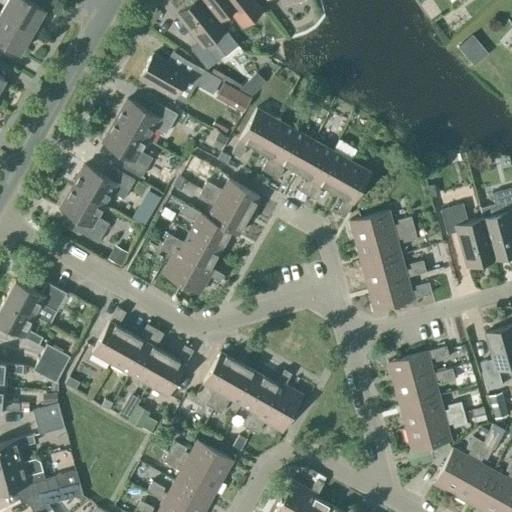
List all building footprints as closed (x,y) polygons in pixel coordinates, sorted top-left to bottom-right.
[(7,0),(0,12),(31,30),(44,8),(29,0),(7,0)] [(238,45),(218,20),(201,0),(191,0),(177,12),(200,40),(190,48),(206,68),(223,55),(224,56),(238,45)] [(201,0),(218,20),(229,10),(241,25),(260,11),(250,0),(201,0)] [(0,40),(19,52),(31,30),(0,12),(0,40)] [(174,96),(187,72),(153,53),(139,76),(174,96)] [(212,93),(220,79),(196,65),(188,79),(212,93)] [(223,99),(230,85),(224,81),(216,95),(223,99)] [(115,119),(146,137),(158,116),(171,123),(176,113),(155,101),(149,110),(127,98),(115,119)] [(258,148),(275,118),(256,107),(231,152),(240,156),(245,147),(243,146),(246,142),(258,148)] [(269,173),(294,128),(275,118),(258,148),(270,155),(268,160),(266,159),(261,168),(269,173)] [(146,137),(115,119),(102,141),(124,154),(118,163),(140,176),(151,156),(139,149),(146,137)] [(296,170),(313,139),(294,128),(269,173),(277,178),(283,168),(281,167),(283,163),(296,170)] [(214,144),(221,148),(227,137),(220,133),(214,144)] [(307,194),(332,150),(313,139),(296,170),(308,176),(306,181),(304,180),(298,190),(307,194)] [(216,157),(225,162),(229,155),(220,150),(216,157)] [(334,191),(351,160),(332,150),(307,194),(315,199),(320,189),(318,188),(321,184),(334,191)] [(370,171),(351,160),(334,191),(345,197),(343,202),(342,201),(337,211),(345,215),(370,171)] [(167,190),(179,167),(169,161),(157,185),(167,190)] [(72,185),(103,203),(115,182),(128,189),(134,179),(112,166),(107,176),(85,163),(72,185)] [(206,180),(201,188),(248,214),(259,195),(228,177),(222,189),(206,180)] [(103,203),(72,185),(59,206),(81,219),(76,229),(97,242),(108,222),(96,215),(103,203)] [(482,217),(493,258),(511,252),(511,225),(509,215),(511,214),(511,186),(491,192),(494,204),(480,208),(479,205),(482,217)] [(213,205),(207,215),(237,233),(248,214),(201,188),(197,196),(213,205)] [(189,230),(220,248),(230,229),(207,215),(184,202),(179,211),(195,220),(189,230)] [(493,258),(482,217),(467,221),(462,202),(440,208),(446,233),(458,230),(468,265),(493,258)] [(133,217),(144,223),(151,209),(141,203),(133,217)] [(355,241),(413,226),(410,215),(397,219),(398,223),(392,224),(388,209),(349,219),(355,241)] [(355,241),(361,264),(400,253),(396,238),(401,237),(403,241),(416,237),(413,226),(355,241)] [(163,240),(194,257),(209,266),(220,248),(189,230),(183,241),(167,232),(163,240)] [(162,272),(180,282),(194,257),(163,240),(159,247),(172,254),(162,272)] [(127,251),(114,243),(106,257),(120,265),(127,251)] [(367,286),(425,270),(422,259),(409,263),(410,267),(404,268),(400,253),(361,264),(367,286)] [(209,266),(194,257),(180,282),(198,293),(208,274),(219,281),(223,274),(209,266)] [(406,276),(367,286),(373,308),(431,292),(428,281),(415,285),(416,289),(410,290),(406,276)] [(40,292),(15,278),(4,299),(34,316),(49,323),(66,291),(46,281),(40,292)] [(28,328),(34,316),(4,299),(0,305),(0,323),(38,344),(42,336),(28,328)] [(91,350),(110,361),(128,331),(116,324),(118,319),(120,320),(125,311),(117,306),(91,350)] [(110,361),(129,372),(154,328),(146,323),(141,332),(142,333),(140,338),(128,331),(110,361)] [(511,323),(484,332),(491,358),(479,362),(487,389),(502,384),(497,368),(506,366),(508,373),(511,374),(511,323)] [(129,372),(148,383),(166,352),(153,345),(156,341),(157,342),(163,332),(154,328),(129,372)] [(46,343),(38,357),(61,370),(69,355),(46,343)] [(177,359),(166,352),(148,383),(167,394),(185,363),(192,349),(184,344),(178,354),(180,355),(177,359)] [(393,382),(432,372),(428,357),(434,356),(435,360),(448,356),(445,345),(387,360),(393,382)] [(212,408),(239,361),(219,351),(202,381),(213,387),(204,403),(212,408)] [(55,381),(61,370),(38,357),(32,369),(55,381)] [(0,361),(0,385),(4,386),(6,371),(22,372),(23,364),(0,361)] [(240,403),(257,372),(239,361),(212,408),(221,412),(230,397),(240,403)] [(399,405),(438,394),(434,379),(440,378),(441,382),(454,378),(451,367),(432,372),(393,382),(399,405)] [(291,372),(284,369),(276,382),(267,397),(292,412),(302,394),(284,384),(291,372)] [(249,429),(267,397),(276,382),(257,372),(240,403),(251,409),(242,424),(249,429)] [(3,400),(4,386),(0,385),(0,408),(19,410),(19,401),(3,400)] [(507,414),(501,391),(488,394),(494,418),(507,414)] [(399,405),(405,427),(463,412),(460,400),(447,404),(448,408),(442,410),(438,394),(399,405)] [(121,418),(152,432),(158,417),(139,409),(143,400),(131,395),(121,418)] [(292,412),(267,397),(249,429),(256,433),(264,420),(282,430),(292,412)] [(35,421),(60,414),(57,401),(31,408),(35,421)] [(463,412),(405,427),(411,449),(450,439),(446,423),(452,422),(453,426),(466,422),(463,412)] [(60,414),(35,421),(38,433),(64,426),(60,414)] [(0,466),(23,460),(19,446),(35,442),(32,433),(0,442),(0,466)] [(453,493),(482,440),(472,435),(465,447),(469,449),(466,455),(452,447),(433,482),(453,493)] [(174,440),(168,449),(221,479),(232,458),(197,439),(189,453),(184,450),(186,446),(174,440)] [(453,493),(473,504),(492,469),(479,462),(482,456),(485,458),(492,446),(482,440),(453,493)] [(182,466),(174,479),(210,499),(221,479),(168,449),(162,460),(175,466),(177,463),(182,466)] [(23,460),(0,466),(0,490),(16,486),(23,501),(47,490),(79,481),(75,469),(44,477),(40,460),(34,457),(23,460)] [(473,504),(487,511),(495,511),(511,481),(511,457),(505,469),(509,471),(506,477),(492,469),(473,504)] [(291,479),(281,497),(307,511),(315,496),(323,482),(316,478),(310,489),(291,479)] [(185,511),(202,511),(210,499),(174,479),(167,493),(162,490),(164,486),(151,479),(146,490),(163,500),(185,511)] [(82,494),(79,481),(47,490),(23,501),(28,511),(46,511),(52,508),(48,503),(82,494)] [(511,511),(511,481),(495,511),(511,511)] [(315,496),(307,511),(306,511),(329,511),(333,506),(315,496)] [(306,511),(307,511),(281,497),(273,511),(306,511)] [(138,511),(185,511),(163,500),(156,511),(154,511),(150,510),(153,506),(140,499),(135,510),(138,511)]
